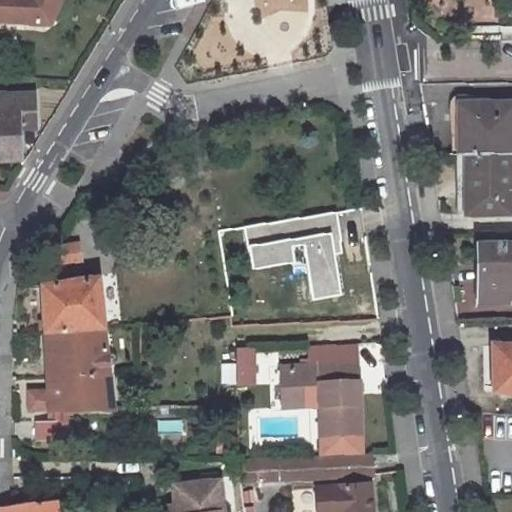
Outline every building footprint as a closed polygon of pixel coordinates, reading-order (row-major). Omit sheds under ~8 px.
[(0,0),(0,17),(42,20),(57,15),(62,0),(0,0)] [(0,105),(22,105),(23,121),(36,120),(35,87),(0,88),(0,105)] [(511,102),(462,102),(462,153),(468,153),(511,153),(511,102)] [(23,121),(22,105),(0,105),(0,153),(24,152),(23,121)] [(468,212),(511,211),(511,153),(468,153),(468,212)] [(293,263),(297,299),(348,294),(339,213),(245,222),(250,267),(293,263)] [(79,257),(77,241),(51,244),(53,260),(79,257)] [(511,295),(511,241),(482,242),(482,296),(511,295)] [(109,373),(97,274),(43,280),(48,376),(109,373)] [(511,387),(511,340),(497,341),(497,387),(511,387)] [(259,383),(258,346),(236,347),(236,361),(221,361),(221,384),(259,383)] [(359,375),(359,360),(280,362),(280,397),(304,395),(303,387),(320,387),(320,432),(360,430),(359,389),(352,389),(352,375),(359,375)] [(21,407),(113,407),(109,373),(48,376),(48,377),(48,387),(21,389),(21,407)] [(304,395),(280,397),(280,405),(319,405),(320,387),(303,387),(304,395)] [(74,438),(73,419),(46,419),(46,438),(74,438)] [(238,476),(373,473),(372,449),(237,455),(238,476)] [(221,507),(218,475),(171,479),(173,499),(165,499),(166,511),(216,511),(216,508),(221,507)] [(361,511),(357,481),(314,488),(317,511),(361,511)] [(317,511),(314,488),(308,489),(311,511),(317,511)] [(0,511),(56,511),(55,500),(13,505),(0,507),(0,511)]
